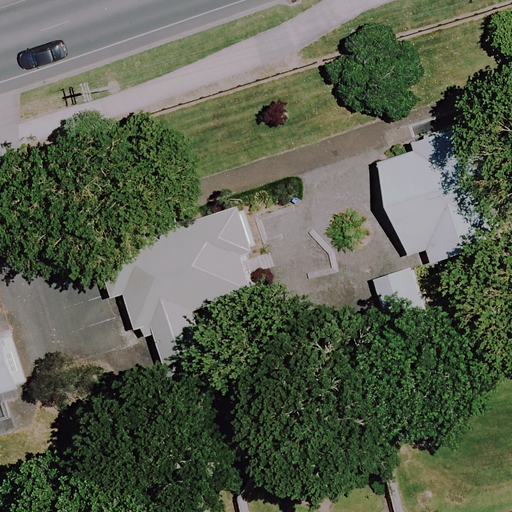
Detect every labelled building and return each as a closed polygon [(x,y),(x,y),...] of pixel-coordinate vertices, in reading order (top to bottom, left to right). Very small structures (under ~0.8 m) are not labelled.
[(511,135),(505,111),(377,147),(411,268),(511,239),(511,135)] [(254,197),(116,236),(158,385),(241,362),(223,298),(278,283),(254,197)] [(420,267),(380,278),(395,333),(436,322),(420,267)] [(0,298),(0,395),(28,387),(3,298),(0,298)] [(511,511),(511,502),(476,511),(511,511)]
